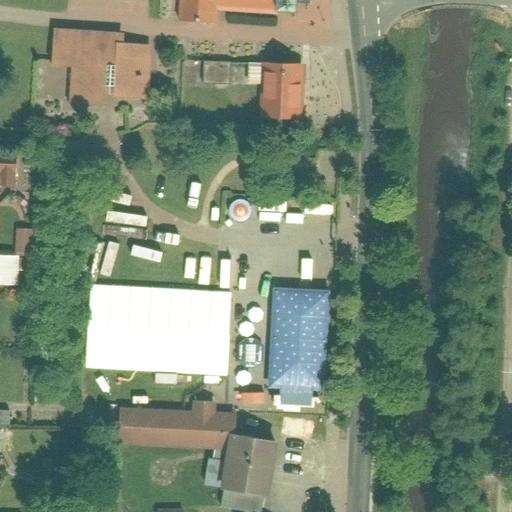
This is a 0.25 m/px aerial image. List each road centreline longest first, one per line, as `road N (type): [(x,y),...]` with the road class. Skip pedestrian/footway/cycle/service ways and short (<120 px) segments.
road 1 (tertiary): [(356,511),(369,167),(359,0)]
road 2 (unclassified): [(502,511),(511,307)]
